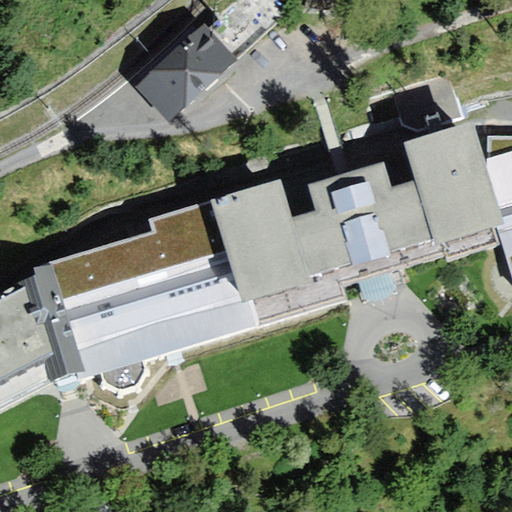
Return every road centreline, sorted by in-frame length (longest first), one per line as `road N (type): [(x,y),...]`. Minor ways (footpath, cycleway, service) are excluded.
road 1 (unclassified): [(0,170),(71,140),(185,126),(265,104),(408,36),(511,3)]
road 2 (residential): [(0,508),(511,344)]
